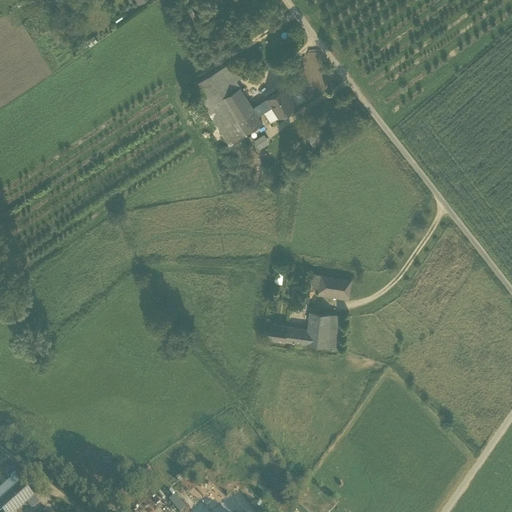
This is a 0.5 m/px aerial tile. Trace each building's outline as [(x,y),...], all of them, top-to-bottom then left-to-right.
[(209,10),(203,0),(193,6),(198,16),(209,10)] [(192,28),(193,31),(201,27),(190,6),(182,10),(192,28)] [(209,78),(222,98),(239,87),(235,82),(242,77),(232,62),(209,78)] [(245,134),(236,121),(222,98),(209,78),(193,88),(231,147),(249,136),(246,133),(245,134)] [(253,108),(239,87),(222,98),(236,121),(253,110),(253,108)] [(280,115),(280,116),(295,106),(284,88),(267,99),(272,106),(275,111),(276,110),(280,115)] [(257,116),(263,112),(272,106),(267,99),(253,108),(253,110),(257,116)] [(275,111),(272,106),(263,112),(270,122),(280,115),(276,110),(275,111)] [(236,121),(245,134),(246,133),(262,123),(257,116),(253,110),(236,121)] [(263,132),(253,139),(258,149),(269,142),(263,132)] [(319,144),(312,134),(306,138),(313,148),(319,144)] [(311,288),(317,289),(320,273),(314,272),(314,273),(313,278),(311,288)] [(346,298),(349,279),(320,273),(317,289),(316,293),(346,298)] [(308,329),(303,328),(301,342),(326,345),(331,313),(311,310),(308,329)] [(342,348),(345,315),(331,313),(326,345),(342,348)] [(268,337),(284,340),(286,326),(270,323),(268,337)] [(284,340),(301,342),(303,328),(286,326),(284,340)] [(39,491),(27,478),(21,484),(32,497),(33,497),(39,491)] [(15,481),(9,486),(14,491),(20,485),(15,481)] [(32,497),(21,484),(20,485),(14,491),(11,493),(0,503),(0,509),(2,511),(15,511),(25,503),(32,497)] [(5,487),(0,492),(0,503),(11,493),(5,487)] [(180,511),(185,507),(174,495),(168,500),(178,511),(180,511)] [(33,497),(32,497),(25,503),(32,510),(39,503),(33,497)]
